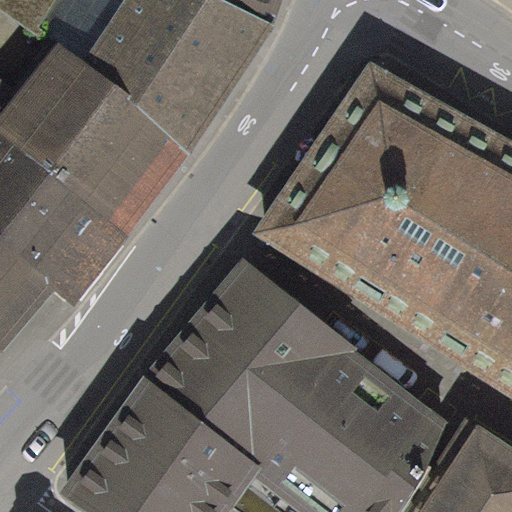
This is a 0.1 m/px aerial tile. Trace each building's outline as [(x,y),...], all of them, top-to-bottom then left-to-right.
[(0,0),(0,9),(59,47),(189,163),(273,33),(209,0),(0,0)] [(209,0),(273,33),(285,0),(209,0)] [(23,97),(0,129),(0,153),(127,245),(189,163),(59,47),(23,97)] [(511,150),(372,68),(250,244),(511,406),(511,403),(511,150)] [(0,129),(23,97),(0,80),(0,129)] [(73,312),(127,245),(0,153),(0,353),(3,356),(51,296),(73,312)] [(61,500),(80,511),(239,511),(259,487),(291,511),(399,511),(428,470),(449,426),(355,361),(359,352),(243,266),(145,385),(61,500)] [(511,511),(511,452),(468,422),(435,475),(428,470),(399,511),(511,511)]
